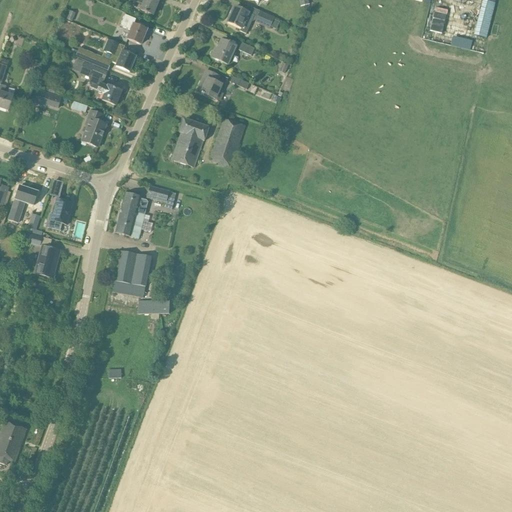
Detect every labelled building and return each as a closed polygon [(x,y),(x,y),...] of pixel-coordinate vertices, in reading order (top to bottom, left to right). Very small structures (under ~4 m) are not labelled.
[(158,1),(154,0),(130,0),(143,5),(140,11),(152,16),(158,1)] [(494,3),(482,0),(474,35),(485,38),(494,3)] [(234,8),(227,24),(236,28),(242,30),(241,32),(246,34),(254,16),(249,14),(243,12),(234,8)] [(67,11),(64,19),(72,22),(75,14),(67,11)] [(274,20),(260,13),(256,22),(270,29),(274,20)] [(136,20),(124,15),(119,27),(130,31),(127,40),(140,46),(146,31),(133,25),(135,20),(136,20)] [(235,48),(221,41),(217,51),(215,51),(211,59),(227,66),(235,48)] [(124,49),(106,42),(102,52),(104,52),(101,58),(78,49),(75,58),(108,71),(111,63),(116,65),(115,67),(129,73),(135,58),(122,53),(124,49)] [(249,47),(241,44),(238,51),(251,56),(254,49),(249,47)] [(1,59),(0,62),(0,64),(1,65),(7,67),(9,61),(1,59)] [(83,63),(79,74),(88,78),(89,75),(104,81),(107,72),(93,67),(83,63)] [(282,64),(279,71),(284,73),(287,66),(282,64)] [(227,81),(206,71),(200,84),(204,85),(201,94),(216,100),(220,102),(223,94),(219,93),(222,87),(224,88),(227,81)] [(89,75),(88,78),(90,88),(97,91),(105,94),(102,101),(106,103),(115,106),(121,93),(112,89),(108,87),(107,88),(102,86),(104,81),(89,75)] [(249,84),(232,77),(229,83),(246,90),(249,84)] [(46,84),(40,81),(37,88),(43,90),(46,84)] [(6,87),(0,85),(0,86),(0,109),(7,112),(10,105),(17,108),(19,100),(12,98),(12,97),(4,94),(6,87)] [(61,98),(38,91),(34,105),(46,109),(46,106),(58,110),(61,98)] [(103,117),(91,112),(88,119),(90,120),(81,143),(97,149),(106,126),(100,124),(103,117)] [(245,127),(223,119),(210,159),(213,160),(212,163),(218,165),(217,166),(231,170),(245,127)] [(209,129),(184,120),(179,133),(181,134),(171,162),(193,169),(203,142),(204,142),(209,129)] [(50,195),(60,198),(65,183),(55,179),(50,195)] [(0,207),(2,208),(8,189),(0,186),(0,183),(1,181),(0,180),(0,207)] [(37,193),(19,187),(15,200),(16,200),(9,221),(16,224),(23,202),(33,206),(37,193)] [(175,195),(150,187),(147,198),(172,205),(175,195)] [(144,215),(147,203),(145,203),(145,201),(139,199),(139,198),(135,197),(125,194),(119,216),(134,220),(134,219),(142,221),(144,215)] [(56,200),(50,222),(54,223),(52,230),(60,232),(62,225),(67,226),(69,217),(68,217),(69,214),(70,214),(72,205),(56,200)] [(40,218),(32,215),(28,228),(36,231),(40,218)] [(134,220),(119,216),(115,234),(137,240),(142,221),(134,219),(134,220)] [(42,238),(27,234),(25,243),(39,247),(42,238)] [(52,250),(42,247),(35,274),(51,278),(55,261),(57,262),(60,252),(52,250)] [(151,258),(120,252),(112,293),(143,299),(151,258)] [(109,378),(122,378),(121,370),(109,370),(109,378)] [(26,430),(3,422),(0,430),(0,438),(0,439),(0,438),(0,458),(15,464),(26,430)]
